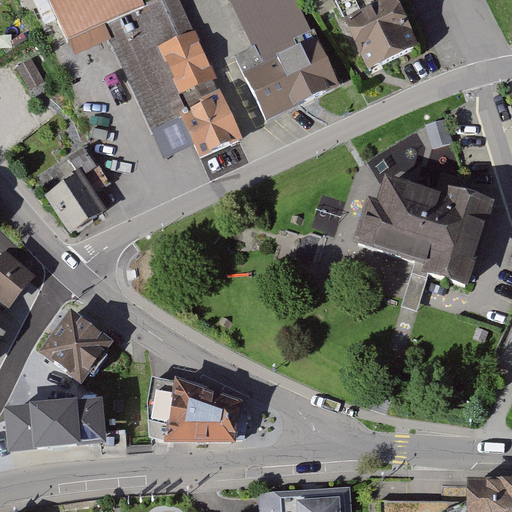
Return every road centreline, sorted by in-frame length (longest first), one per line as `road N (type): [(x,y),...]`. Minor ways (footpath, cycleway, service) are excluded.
road 1 (residential): [(511,71),(441,90),(158,219),(72,274)]
road 2 (tertiary): [(0,489),(93,472),(284,461),(330,445)]
road 3 (tertiary): [(330,445),(296,409),(135,324),(72,274)]
road 4 (tertiary): [(511,456),(330,445)]
road 5 (unknown): [(195,202),(122,63)]
road 6 (unknown): [(294,157),(235,26)]
road 7 (residential): [(72,274),(0,397)]
